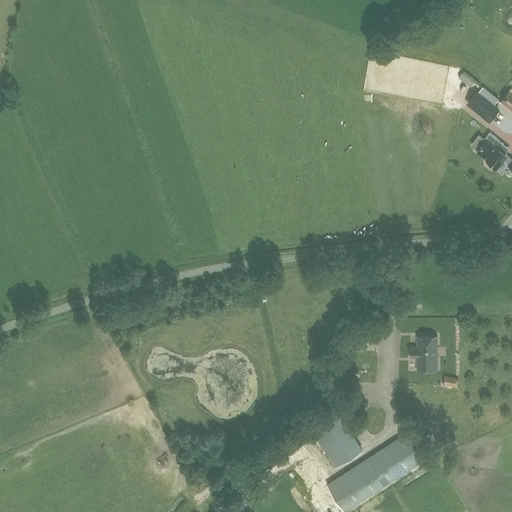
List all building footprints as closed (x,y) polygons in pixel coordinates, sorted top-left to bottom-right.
[(511,88),(510,87),(500,100),(511,109),(511,88)] [(500,108),(477,90),(466,103),(489,122),(500,108)] [(511,158),(505,153),(508,149),(510,148),(490,132),(485,139),(486,140),(478,150),(488,158),(487,159),(488,160),(488,162),(488,164),(492,167),(494,167),(495,166),(497,167),(504,158),(510,163),(509,165),(511,167),(511,158)] [(437,356),(437,347),(437,336),(417,336),(417,346),(410,346),(410,357),(418,357),(418,369),(438,369),(437,356)] [(457,387),(459,378),(445,376),(443,383),(447,384),(447,385),(457,387)] [(336,467),(363,449),(336,407),(309,425),(336,467)] [(345,511),(432,454),(415,427),(327,484),(345,511)] [(280,466),(269,471),(273,477),(283,472),(280,466)]
